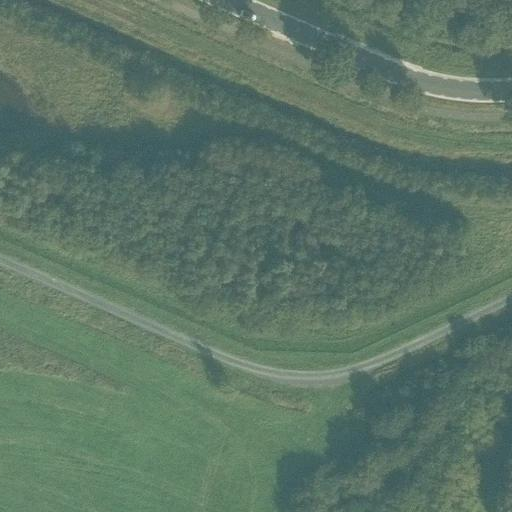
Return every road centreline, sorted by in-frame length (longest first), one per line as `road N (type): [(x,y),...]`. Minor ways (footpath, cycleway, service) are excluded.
road 1 (track): [(511,146),(449,143),(379,124),(96,0)]
road 2 (tertiary): [(223,0),(389,72),(455,90),(511,91)]
